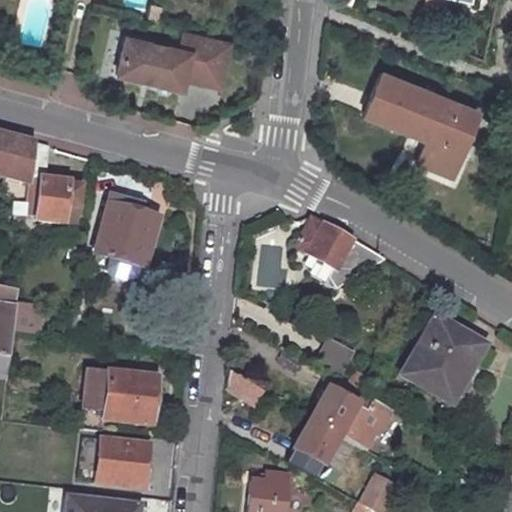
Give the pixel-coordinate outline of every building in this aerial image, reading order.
[(111,72),(175,87),(177,78),(215,86),(225,42),(180,29),(175,48),(120,34),(111,72)] [(452,162),(472,112),(377,72),(360,114),(409,134),(411,128),(424,134),(419,148),(452,162)] [(29,142),(0,134),(0,165),(1,166),(1,171),(15,173),(25,175),(29,142)] [(35,189),(32,215),(31,220),(58,223),(61,206),(73,207),(76,186),(63,184),(64,180),(41,177),(44,146),(29,142),(25,175),(24,188),(35,189)] [(15,173),(13,193),(23,194),(24,188),(25,175),(15,173)] [(32,215),(35,189),(24,188),(23,194),(20,214),(32,215)] [(128,202),(105,196),(90,253),(139,266),(153,218),(126,210),(128,202)] [(312,260),(329,269),(325,276),(331,286),(379,260),(367,252),(317,222),(304,219),(291,242),(294,251),(312,260)] [(12,289),(0,286),(0,302),(10,305),(10,299),(12,289)] [(0,302),(0,355),(4,356),(7,329),(8,316),(9,308),(10,305),(0,302)] [(452,387),(475,347),(460,338),(462,335),(430,317),(398,371),(438,395),(445,383),(452,387)] [(348,352),(322,338),(310,360),(335,374),(348,352)] [(151,376),(83,368),(79,409),(100,411),(99,418),(145,424),(151,376)] [(219,387),(250,403),(258,389),(221,368),(219,387)] [(359,429),(374,401),(358,392),(319,370),(296,410),(305,416),(334,431),(347,439),(353,427),(359,429)] [(445,383),(438,395),(444,399),(452,387),(445,383)] [(79,409),(77,428),(90,430),(98,431),(99,418),(100,411),(79,409)] [(334,431),(305,416),(288,448),(291,450),(284,464),(288,466),(305,476),(312,461),(316,463),(334,431)] [(142,445),(94,440),(89,482),(137,488),(142,445)] [(263,481),(249,479),(245,511),(283,511),(288,474),(264,471),(263,481)] [(368,472),(352,502),(356,504),(370,511),(376,511),(391,485),(368,472)] [(130,511),(132,507),(132,504),(86,498),(64,495),(61,511),(130,511)]
